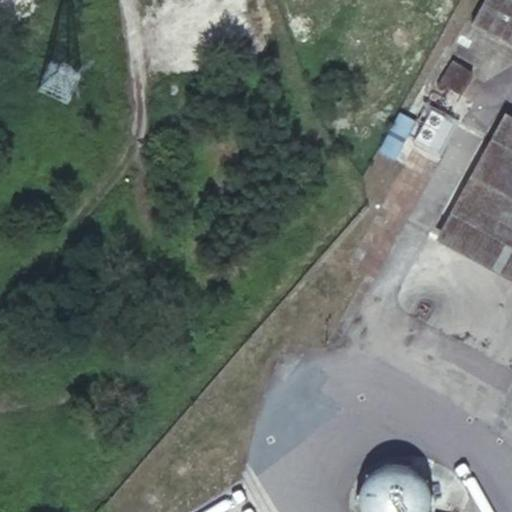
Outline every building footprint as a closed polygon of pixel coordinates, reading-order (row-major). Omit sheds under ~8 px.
[(511,0),(487,0),(473,26),(511,48),(511,0)] [(450,64),(440,83),(463,95),(483,58),(458,44),(446,61),(450,64)] [(432,110),(418,135),(437,146),(451,121),(432,110)] [(511,116),(508,115),(437,242),(511,283),(511,116)] [(431,511),(432,505),(431,496),(428,487),(423,479),(416,473),(407,469),(399,467),(398,467),(388,467),(379,470),(371,475),(364,481),(360,490),(357,499),(357,501),(357,508),(357,511),(431,511)]
